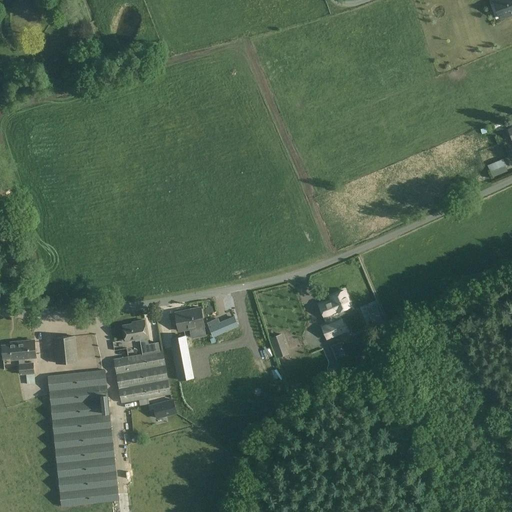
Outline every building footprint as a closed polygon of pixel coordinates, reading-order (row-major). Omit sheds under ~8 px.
[(511,0),(497,0),(497,1),(503,17),(511,13),(511,0)] [(499,117),(483,118),(484,127),(500,126),(499,117)] [(502,158),(486,165),(489,171),(504,165),(502,158)] [(468,182),(479,179),(478,174),(484,172),(483,168),(465,172),(468,182)] [(330,296),(332,300),(320,305),(328,324),(322,326),(327,338),(346,330),(340,316),(354,310),(344,290),(330,296)] [(381,322),(374,305),(366,309),(374,325),(381,322)] [(177,325),(178,332),(205,327),(201,307),(175,312),(177,319),(172,320),(173,325),(177,325)] [(234,315),(219,322),(217,317),(209,321),(214,334),(238,324),(234,315)] [(148,338),(145,320),(136,321),(136,323),(123,325),(126,340),(136,338),(136,340),(140,339),(143,353),(114,358),(122,403),(139,400),(148,398),(171,394),(163,350),(160,350),(158,343),(148,344),(147,338),(148,338)] [(274,330),(266,333),(270,345),(278,342),(274,330)] [(53,338),(56,363),(77,361),(74,336),(53,338)] [(179,380),(193,377),(185,336),(171,338),(179,380)] [(11,358),(12,359),(37,356),(35,339),(13,342),(13,344),(2,345),(4,358),(11,358)] [(286,349),(284,344),(274,348),(276,352),(286,349)] [(20,374),(34,373),(33,363),(19,364),(20,374)] [(47,376),(61,507),(120,501),(105,370),(47,376)] [(173,399),(150,406),(152,412),(155,411),(158,418),(177,413),(173,399)]
